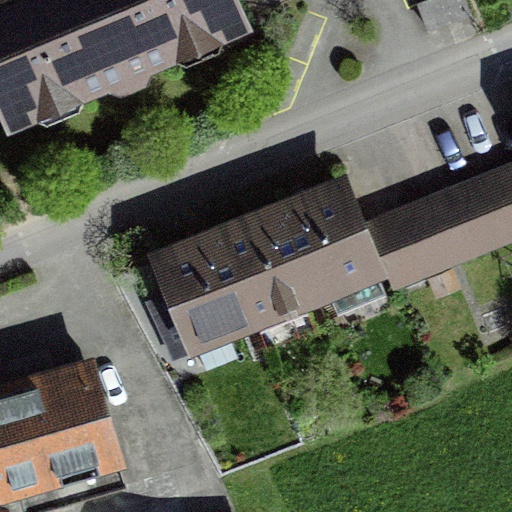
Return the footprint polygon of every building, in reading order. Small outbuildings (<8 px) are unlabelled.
[(211,33),(239,21),(230,0),(0,0),(0,90),(11,117),(40,105),(41,94),(62,85),(71,92),(179,46),(180,35),(201,26),(211,33)] [(429,29),(470,13),(464,0),(424,0),(418,3),(429,29)] [(511,167),(373,223),(396,279),(511,232),(511,167)] [(385,293),(343,187),(283,211),(315,292),(317,292),(315,287),(326,283),(338,313),(385,293)] [(223,235),(222,236),(254,317),(315,292),(283,211),(282,212),(284,216),(225,240),(223,235)] [(254,317),(222,236),(162,260),(193,336),(251,313),(253,317),(254,317)] [(3,489),(28,482),(37,510),(124,485),(115,454),(120,453),(95,366),(0,392),(0,481),(0,482),(3,489)]
